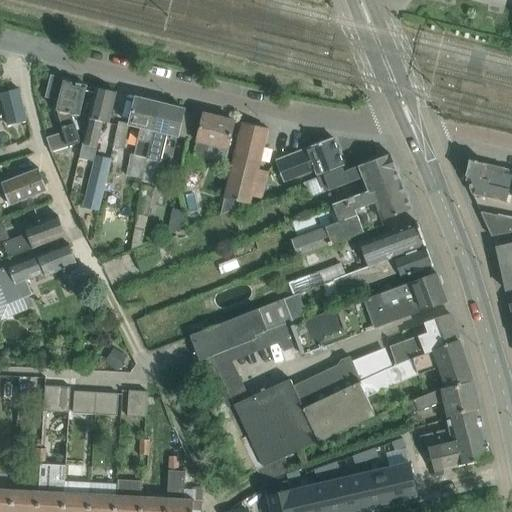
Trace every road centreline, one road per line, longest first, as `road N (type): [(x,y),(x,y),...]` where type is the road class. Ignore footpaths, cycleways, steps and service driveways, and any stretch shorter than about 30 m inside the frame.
road 1 (residential): [(411,126),(278,109),(23,47)]
road 2 (tertiary): [(511,435),(467,270),(411,126)]
road 3 (residential): [(23,47),(19,69),(46,160),(100,280)]
road 4 (tertiary): [(411,126),(358,0)]
